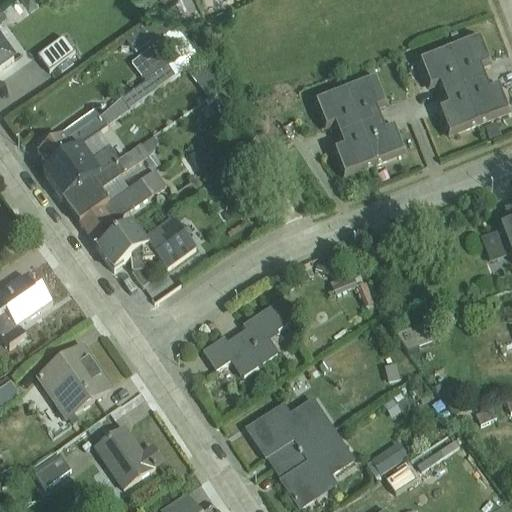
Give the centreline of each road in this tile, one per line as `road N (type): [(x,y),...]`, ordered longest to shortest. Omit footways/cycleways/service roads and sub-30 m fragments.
road 1 (residential): [(141,345),(209,289),(298,242),(511,164)]
road 2 (residential): [(0,157),(141,345)]
road 3 (residential): [(141,345),(248,511)]
